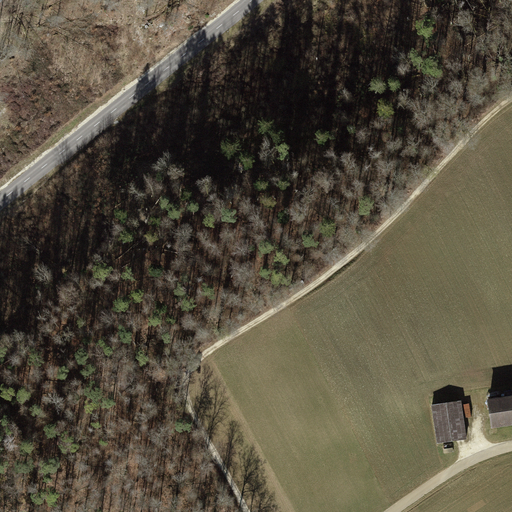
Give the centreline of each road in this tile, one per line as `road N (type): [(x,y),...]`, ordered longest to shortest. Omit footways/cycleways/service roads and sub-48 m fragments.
road 1 (track): [(511,98),(338,267),(193,365),(186,395),(192,412),(246,511)]
road 2 (tertiary): [(0,201),(252,0)]
road 3 (residential): [(511,445),(392,511)]
